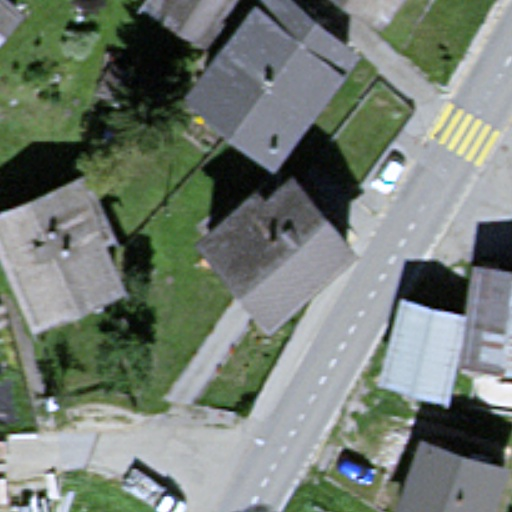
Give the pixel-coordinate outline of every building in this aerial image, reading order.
[(229,0),(141,0),(196,43),(229,0)] [(358,53),(290,0),(253,0),(178,96),(269,167),(358,53)] [(394,0),(344,0),(377,24),(394,0)] [(0,2),(0,20),(9,13),(0,2)] [(346,249),(278,166),(188,238),(256,322),(346,249)] [(93,171),(0,208),(0,262),(27,328),(118,291),(99,246),(120,237),(93,171)] [(511,269),(476,264),(468,314),(459,367),(511,375),(511,269)] [(468,314),(402,296),(378,382),(445,400),(468,314)] [(379,425),(328,403),(313,437),(363,459),(379,425)] [(493,511),(509,473),(423,439),(394,511),(493,511)]
